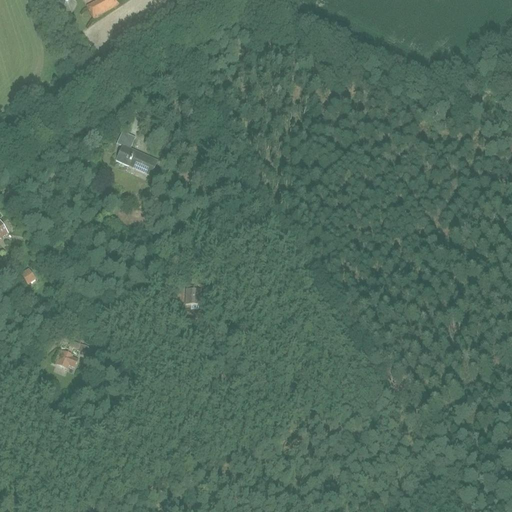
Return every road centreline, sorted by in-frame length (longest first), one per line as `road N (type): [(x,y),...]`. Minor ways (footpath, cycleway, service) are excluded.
road 1 (track): [(402,419),(152,55)]
road 2 (unclassified): [(511,125),(247,0)]
road 3 (unclassified): [(0,159),(234,0)]
